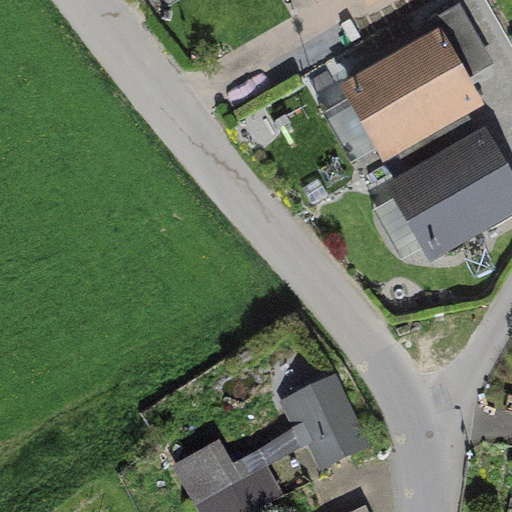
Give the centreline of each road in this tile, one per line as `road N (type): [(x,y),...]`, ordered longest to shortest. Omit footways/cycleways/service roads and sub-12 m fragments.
road 1 (tertiary): [(82,0),(398,378),(428,443)]
road 2 (residential): [(428,443),(511,300)]
